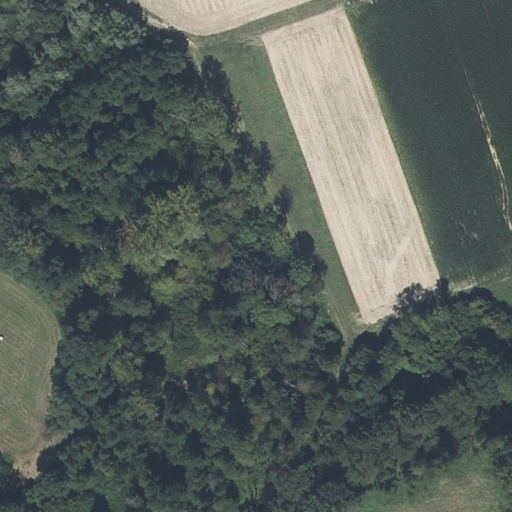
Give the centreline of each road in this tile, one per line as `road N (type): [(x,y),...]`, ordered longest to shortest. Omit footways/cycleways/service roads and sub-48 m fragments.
road 1 (track): [(359,338),(340,317),(201,44)]
road 2 (track): [(237,511),(323,467),(338,354),(359,338)]
road 3 (track): [(511,278),(359,338)]
road 4 (track): [(201,44),(331,0)]
